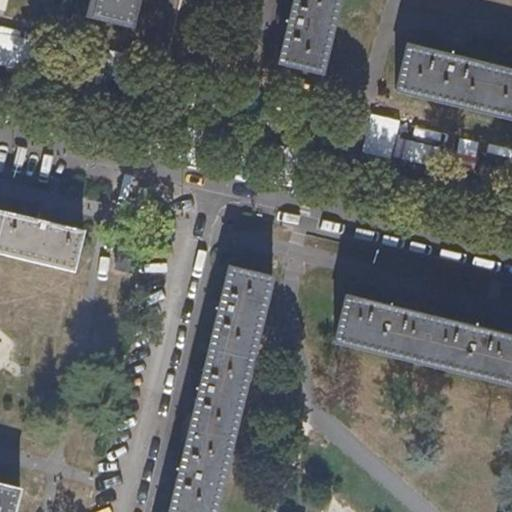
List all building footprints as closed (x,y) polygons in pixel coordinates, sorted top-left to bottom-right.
[(88,0),(85,14),(135,26),(140,0),(88,0)] [(322,71),(338,0),(293,0),(291,8),(287,25),(279,60),(322,71)] [(287,25),(291,8),(279,5),(275,22),(287,25)] [(459,57),(461,46),(443,40),(440,52),(459,57)] [(511,69),(459,57),(440,52),(406,43),(395,90),(511,117),(511,69)] [(47,221),(48,210),(35,207),(33,217),(47,221)] [(0,251),(72,268),(82,229),(47,221),(33,217),(0,209),(0,251)] [(135,272),(139,251),(119,247),(114,268),(135,272)] [(213,511),(272,275),(227,265),(219,301),(215,316),(199,378),(195,396),(179,461),(176,477),(166,511),(213,511)] [(399,306),(401,295),(384,290),(381,302),(399,306)] [(511,333),(484,326),(464,321),(399,306),(381,302),(344,293),(334,340),(511,383),(511,333)] [(215,316),(219,301),(208,298),(204,313),(215,316)] [(484,326),(485,315),(465,311),(464,321),(484,326)] [(195,396),(199,378),(189,377),(185,393),(195,396)] [(176,477),(179,461),(169,458),(165,475),(176,477)] [(0,511),(20,511),(30,466),(0,460),(0,511)]
